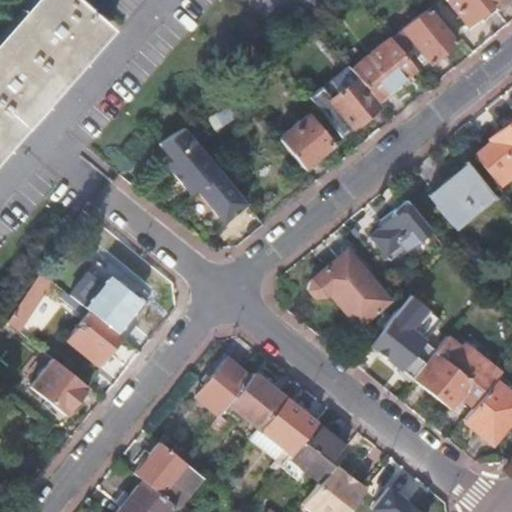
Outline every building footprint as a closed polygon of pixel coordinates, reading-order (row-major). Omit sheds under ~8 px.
[(75,0),(32,0),(0,37),(0,150),(107,27),(75,0)] [(481,21),(495,9),(487,0),(447,0),(447,1),(467,26),(478,17),(481,21)] [(487,0),(495,9),(506,0),(487,0)] [(429,62),(456,40),(429,8),(403,30),(410,39),(406,43),(413,52),(418,49),(429,62)] [(376,100),(414,69),(386,36),(348,67),(376,100)] [(379,107),(346,65),(309,93),(342,135),(379,107)] [(329,144),(303,115),(276,138),(302,168),(329,144)] [(511,118),(470,152),(498,186),(511,173),(511,118)] [(247,206),(184,129),(158,144),(167,155),(162,159),(190,194),(197,189),(225,222),(247,206)] [(451,228),(491,197),(462,161),(423,192),(451,228)] [(425,229),(404,202),(365,234),(387,260),(425,229)] [(307,285),(307,286),(307,287),(307,290),(309,292),(311,294),(313,297),(315,298),(318,297),(328,292),(355,326),(373,311),(374,313),(376,311),(375,310),(387,300),(357,264),(349,269),(339,256),(309,280),(308,281),(308,282),(307,284),(307,285)] [(8,323),(19,332),(51,281),(40,273),(8,323)] [(88,311),(114,332),(138,301),(106,274),(81,305),(88,311)] [(96,364),(119,335),(114,332),(88,311),(66,340),(96,364)] [(391,315),(368,344),(399,369),(422,340),(391,315)] [(433,351),(411,378),(451,409),(472,382),(433,351)] [(64,413),(86,386),(52,358),(29,386),(64,413)] [(195,397),(218,415),(227,404),(248,377),(225,359),(195,397)] [(248,377),(227,404),(258,429),(283,398),(252,372),(248,377)] [(511,395),(493,380),(461,420),(491,442),(511,415),(511,395)] [(283,398),(258,429),(289,453),(313,422),(283,398)] [(218,415),(210,425),(218,432),(226,422),(218,415)] [(289,453),(286,456),(318,481),(344,447),(313,422),(289,453)] [(165,434),(158,442),(181,461),(187,453),(165,434)] [(140,479),(170,504),(195,473),(181,461),(158,442),(157,442),(132,473),(140,479)] [(340,471),(331,464),(300,503),(311,511),(344,511),(363,489),(340,471)] [(112,511),(163,511),(170,504),(140,479),(112,511)] [(424,511),(425,511),(411,501),(396,490),(378,511),(424,511)]
